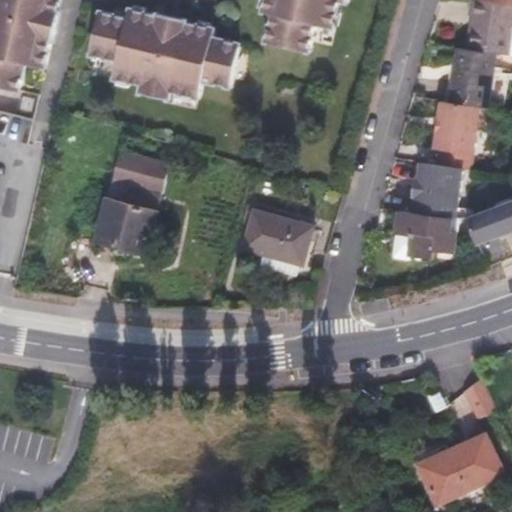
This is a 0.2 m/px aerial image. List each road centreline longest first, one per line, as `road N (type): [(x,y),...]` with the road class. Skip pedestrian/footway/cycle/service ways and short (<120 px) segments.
road 1 (residential): [(419,0),(338,287),(335,330)]
road 2 (tertiary): [(0,338),(148,361),(337,350)]
road 3 (tertiary): [(335,330),(148,341),(0,318)]
road 4 (tertiary): [(337,350),(403,351),(511,314)]
road 5 (tertiary): [(511,294),(335,330)]
